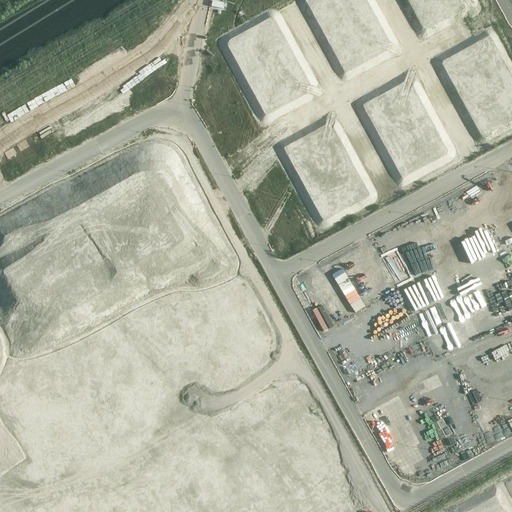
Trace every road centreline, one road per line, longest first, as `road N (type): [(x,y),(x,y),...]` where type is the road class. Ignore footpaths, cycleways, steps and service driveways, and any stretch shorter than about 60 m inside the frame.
road 1 (unclassified): [(0,197),(180,107),(275,273)]
road 2 (unclassified): [(275,273),(398,495),(418,495),(511,444)]
road 3 (unclassified): [(275,273),(511,147)]
